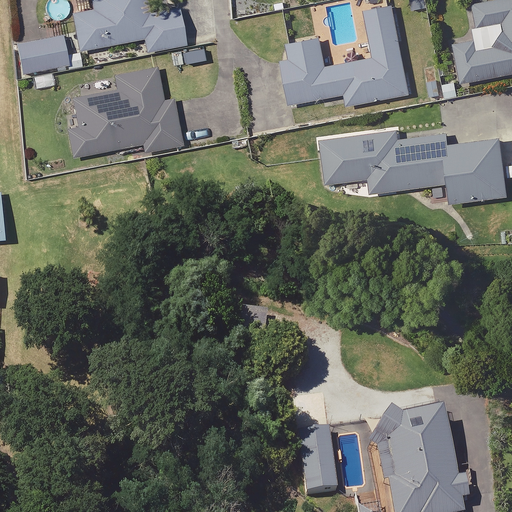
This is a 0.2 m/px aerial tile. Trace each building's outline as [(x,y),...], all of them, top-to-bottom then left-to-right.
[(151,16),(147,0),(93,0),(96,12),(74,17),(82,54),(146,41),(148,54),(186,46),(179,10),(151,16)] [(479,32),(503,28),(492,50),(483,51),(481,43),(456,48),(463,86),(511,76),(511,0),(507,0),(474,6),(479,32)] [(410,96),(394,10),(367,15),(376,61),(326,70),(321,40),(289,47),(291,60),(283,62),(292,108),(347,97),(349,108),(410,96)] [(76,65),(71,35),(19,44),(24,74),(76,65)] [(165,106),(158,71),(117,79),(119,92),(75,101),(80,130),(69,132),(74,159),(144,146),(145,154),(184,146),(176,104),(165,106)] [(450,150),(448,134),(401,140),(401,135),(323,145),(328,186),(370,181),(372,197),(451,186),(454,206),(509,199),(502,143),(450,150)] [(269,313),(240,313),(240,342),(269,342),(269,313)] [(439,405),(437,389),(407,392),(409,408),(439,405)] [(377,507),(358,511),(357,511),(471,511),(467,484),(457,485),(448,423),(412,428),(396,417),(369,457),(377,507)] [(341,490),(333,435),(300,440),(308,495),(341,490)]
